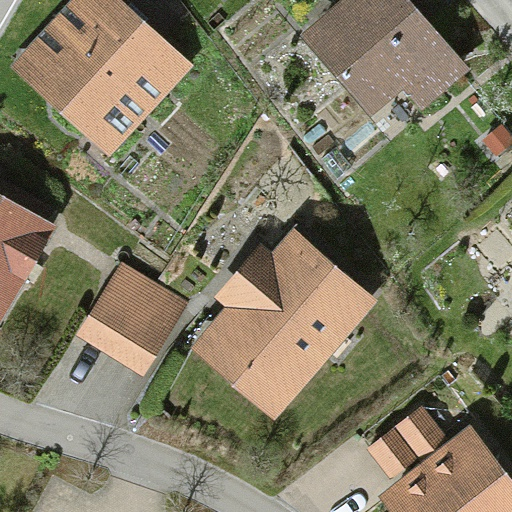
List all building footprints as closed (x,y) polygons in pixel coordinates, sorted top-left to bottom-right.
[(98,124),(166,50),(167,49),(113,0),(83,0),(39,47),(58,65),(47,77),(98,124)] [(358,0),(319,35),(376,102),(408,75),(429,99),(462,71),(400,0),(358,0)] [(0,195),(0,298),(40,231),(15,216),(20,207),(0,195)] [(249,307),(217,344),(276,395),(360,298),(301,247),(278,273),(261,259),(233,292),(249,307)] [(91,329),(118,346),(156,287),(129,270),(91,329)] [(182,303),(156,287),(118,346),(145,362),(182,303)] [(511,511),(511,493),(471,441),(457,451),(423,408),(372,447),(394,475),(421,454),(433,470),(398,497),(409,511),(511,511)]
